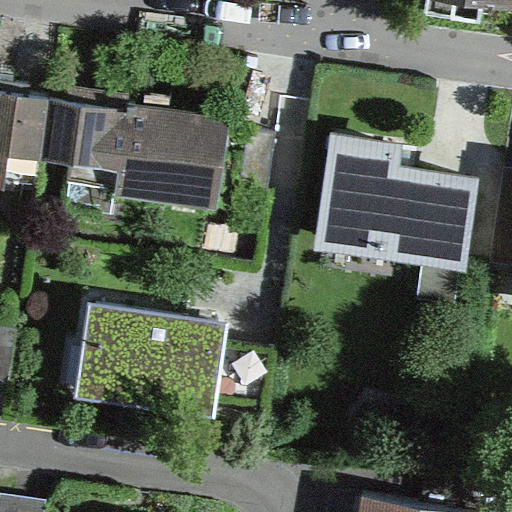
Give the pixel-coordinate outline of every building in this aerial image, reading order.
[(424,0),(424,3),(479,11),(480,0),(424,0)] [(9,141),(41,146),(49,91),(27,88),(28,80),(9,77),(0,76),(0,174),(4,175),(9,141)] [(71,94),(49,91),(41,146),(72,151),(68,174),(210,194),(221,116),(123,102),(124,94),(98,90),(72,86),(71,94)] [(248,123),(239,182),(267,186),(276,127),(248,123)] [(336,133),(322,234),(460,254),(471,175),(431,169),(392,164),(395,141),(336,133)] [(511,259),(511,195),(499,194),(490,256),(511,259)] [(254,400),(253,409),(265,411),(275,342),(216,333),(219,316),(199,314),(96,299),(95,303),(105,304),(102,327),(95,326),(93,343),(100,344),(94,383),(84,382),(83,385),(206,403),(208,393),(254,400)] [(0,376),(8,378),(15,325),(0,323),(0,376)] [(483,506),(488,473),(429,464),(424,497),(362,488),(361,491),(364,491),(361,511),(466,511),(468,504),(483,506)] [(0,495),(0,511),(11,511),(14,498),(0,495)] [(18,499),(14,498),(11,511),(42,511),(44,503),(18,499)]
